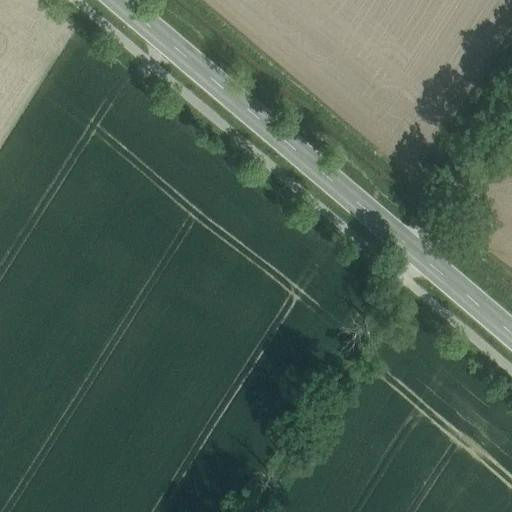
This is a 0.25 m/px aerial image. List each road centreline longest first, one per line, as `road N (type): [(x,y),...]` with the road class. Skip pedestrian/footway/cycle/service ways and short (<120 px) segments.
road 1 (secondary): [(511,342),(111,0)]
road 2 (track): [(415,259),(255,511)]
